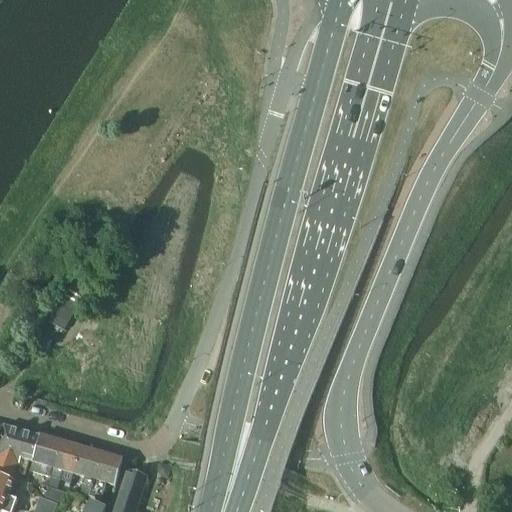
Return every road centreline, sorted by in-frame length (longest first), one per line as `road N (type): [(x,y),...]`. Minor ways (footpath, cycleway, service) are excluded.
road 1 (unclassified): [(142,449),(172,427),(226,288),(284,80)]
road 2 (tertiary): [(388,511),(436,364),(511,176)]
road 3 (primary): [(305,329),(405,0)]
road 4 (primary): [(315,90),(258,303)]
road 5 (primary): [(304,511),(305,329)]
road 6 (primary): [(258,303),(233,406),(231,475)]
road 7 (residential): [(0,409),(142,449)]
road 8 (primary): [(258,303),(262,429)]
road 9 (residential): [(355,511),(236,477)]
